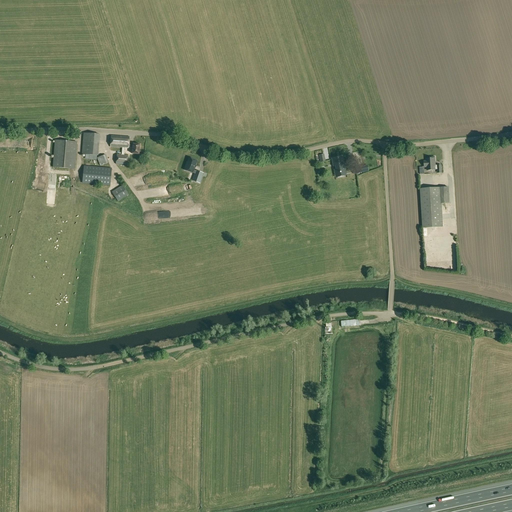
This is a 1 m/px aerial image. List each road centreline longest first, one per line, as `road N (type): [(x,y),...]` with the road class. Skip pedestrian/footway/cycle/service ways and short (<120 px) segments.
road 1 (unclassified): [(390,308),(93,368),(43,367),(0,352)]
road 2 (unclassified): [(384,143),(236,155),(156,134),(0,131)]
road 3 (unclassified): [(390,308),(384,143)]
road 4 (unclassified): [(384,143),(511,133)]
